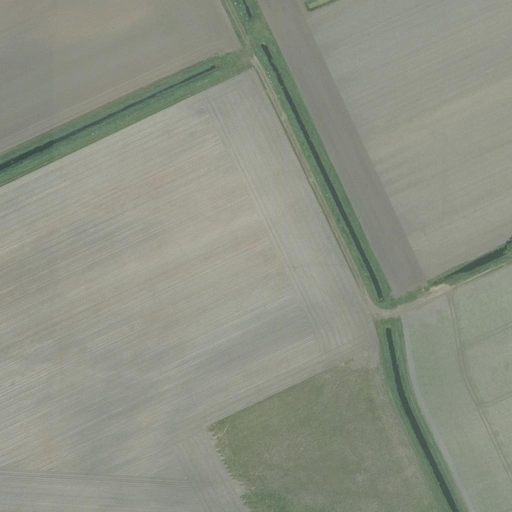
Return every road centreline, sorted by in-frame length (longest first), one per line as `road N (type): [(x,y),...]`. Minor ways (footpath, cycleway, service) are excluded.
road 1 (track): [(511,261),(391,317),(373,310),(227,0)]
road 2 (track): [(0,179),(255,59)]
